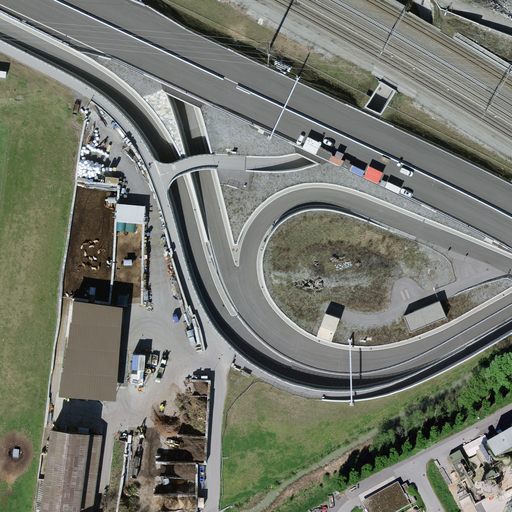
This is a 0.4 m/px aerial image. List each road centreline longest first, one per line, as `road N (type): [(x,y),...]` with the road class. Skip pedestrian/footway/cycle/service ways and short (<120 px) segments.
road 1 (motorway): [(0,29),(90,74),(149,127),(168,161),(206,281),(222,313),(252,343),(323,372),(372,371),(432,351)]
road 2 (motorway): [(25,0),(511,231)]
road 3 (motorway): [(511,203),(87,0)]
road 4 (motorway): [(252,308),(245,271),(255,227),(273,206),(307,195),(341,199),(511,266)]
road 5 (unclassified): [(421,0),(424,18),(387,86),(340,143),(287,163),(214,160),(154,176)]
road 6 (unclassified): [(211,511),(213,351),(154,176)]
road 7 (motorway): [(252,308),(227,269),(166,59),(121,0)]
road 8 (unclassified): [(0,47),(109,109),(154,176)]
road 9 (motorway): [(432,351),(331,360),(280,337),(252,308)]
